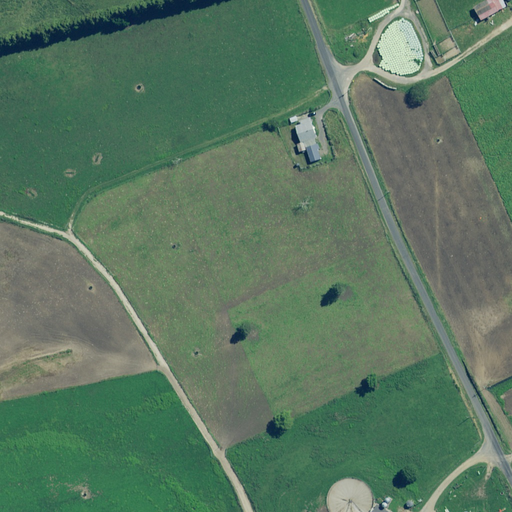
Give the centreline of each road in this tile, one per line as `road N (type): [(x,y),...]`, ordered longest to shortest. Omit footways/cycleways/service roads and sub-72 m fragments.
road 1 (unclassified): [(511,479),(387,218),(302,0)]
road 2 (track): [(334,85),(365,67),(394,79),(426,77),(511,23)]
